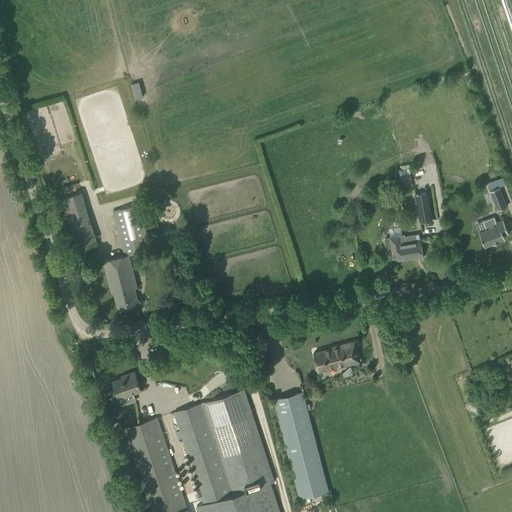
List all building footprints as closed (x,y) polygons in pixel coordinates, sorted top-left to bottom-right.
[(130,83),(134,98),(143,96),(138,80),(130,83)] [(499,187),(489,190),(497,210),(506,206),(499,187)] [(57,199),(72,247),(96,240),(81,192),(57,199)] [(420,222),(431,220),(427,192),(415,194),(420,222)] [(113,211),(124,255),(129,255),(151,249),(139,204),(113,211)] [(205,228),(226,228),(226,206),(205,206),(205,228)] [(488,229),(482,232),(487,246),(495,243),(503,240),(507,238),(506,235),(511,233),(506,220),(499,223),(496,217),(485,221),(488,229)] [(226,252),(227,231),(214,231),(213,252),(226,252)] [(384,238),(386,249),(391,248),(393,258),(398,258),(398,259),(414,257),(414,259),(423,257),(420,239),(419,239),(418,234),(407,236),(407,238),(405,239),(404,235),(384,238)] [(129,255),(124,255),(103,261),(111,294),(114,293),(118,308),(138,304),(134,288),(137,287),(129,255)] [(313,353),(316,363),(318,373),(359,362),(354,341),(330,347),(331,348),(313,353)] [(128,374),(128,376),(113,381),(118,397),(140,390),(134,372),(128,374)] [(196,505),(198,511),(279,511),(270,481),(274,480),(244,389),(174,412),(199,487),(201,495),(204,503),(196,505)] [(273,399),(299,498),(328,491),(302,391),(273,399)] [(112,419),(114,426),(122,423),(120,417),(112,419)] [(187,511),(157,417),(123,428),(150,511),(187,511)] [(199,487),(193,489),(196,497),(201,495),(199,487)]
